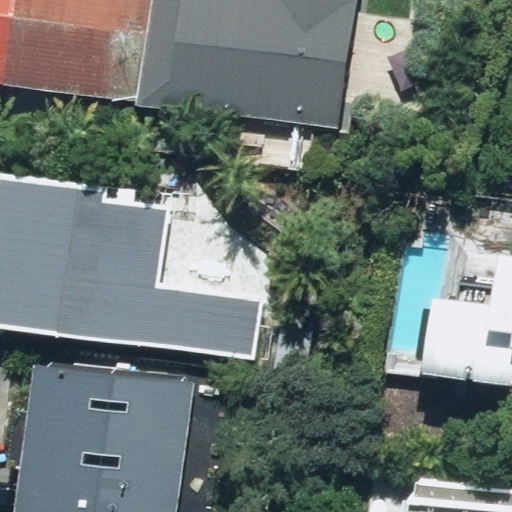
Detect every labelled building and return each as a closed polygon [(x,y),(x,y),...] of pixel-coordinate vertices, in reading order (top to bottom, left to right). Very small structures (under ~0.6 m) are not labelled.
[(0,0),(0,71),(152,93),(165,0),(0,0)] [(165,0),(152,93),(346,121),(350,94),(423,104),(434,26),(361,15),(363,0),(165,0)] [(174,263),(185,176),(9,154),(0,228),(0,308),(262,341),(270,275),(174,263)] [(511,289),(455,280),(443,352),(511,362),(511,289)] [(48,348),(26,510),(37,511),(191,511),(211,370),(48,348)] [(382,511),(511,511),(511,476),(385,469),(382,511)]
